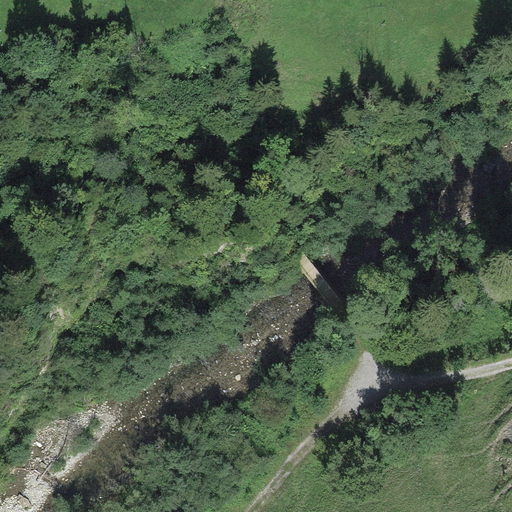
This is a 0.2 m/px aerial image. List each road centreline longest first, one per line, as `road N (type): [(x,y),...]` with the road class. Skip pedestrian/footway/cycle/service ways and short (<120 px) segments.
road 1 (track): [(398,385),(331,416),(239,511)]
road 2 (track): [(284,102),(367,38),(369,0)]
